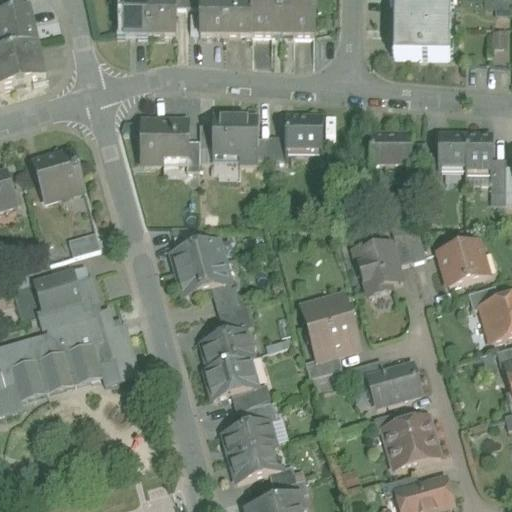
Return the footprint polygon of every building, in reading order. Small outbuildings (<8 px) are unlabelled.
[(188,0),(174,0),(175,4),(176,4),(176,14),(188,14),(188,0)] [(201,0),(188,0),(188,14),(200,14),(200,8),(202,8),(201,0)] [(283,0),(251,0),(251,8),(252,8),(251,41),(283,41),(283,0)] [(315,0),(283,0),(283,41),(314,41),(314,42),(315,42),(315,0)] [(435,2),(395,2),(394,62),(449,63),(451,3),(435,2)] [(175,4),(150,4),(150,8),(150,40),(176,40),(176,14),(176,4),(175,4)] [(150,8),(124,8),(124,40),(150,40),(150,8)] [(202,8),(200,8),(200,14),(200,40),(226,41),(226,8),(202,8)] [(251,8),(226,8),(226,41),(251,41),(252,8),(251,8)] [(28,15),(0,20),(0,41),(3,57),(35,49),(28,15)] [(491,36),(497,54),(511,50),(506,32),(491,36)] [(3,57),(0,57),(0,94),(44,85),(35,49),(3,57)] [(231,123),(214,123),(214,122),(213,122),(213,131),(213,153),(213,169),(214,169),(214,163),(239,163),(239,170),(240,170),(240,169),(257,169),(257,170),(258,170),(258,165),(258,144),(258,122),(257,122),(257,123),(241,123),(242,122),(241,122),(240,124),(232,124),(232,122),(231,122),(231,123)] [(323,124),(300,124),(300,126),(288,126),(288,124),(286,124),(285,167),(287,167),(287,156),(321,156),(321,175),(322,175),(323,124)] [(188,127),(142,127),(142,145),(144,145),(144,169),(164,169),(164,165),(187,165),(188,165),(188,147),(188,127)] [(213,153),(213,131),(200,132),(200,147),(200,153),(213,153)] [(412,141),(371,141),(371,173),(411,173),(410,185),(411,185),(411,173),(412,149),(412,141)] [(466,141),(440,141),(440,159),(439,173),(441,173),(465,173),(466,173),(466,141)] [(492,141),(466,141),(466,173),(465,173),(465,177),(491,177),(492,177),(492,165),(492,141)] [(269,144),(258,144),(258,165),(269,165),(269,144)] [(285,144),(269,144),(269,165),(269,167),(285,168),(285,167),(285,144)] [(200,147),(188,147),(188,165),(187,165),(187,178),(200,178),(200,153),(200,147)] [(426,149),(412,149),(411,173),(425,173),(426,173),(426,159),(426,149)] [(73,158),(34,170),(45,207),(84,196),(73,158)] [(426,159),(426,173),(425,173),(425,181),(441,181),(441,173),(439,173),(440,159),(426,159)] [(506,165),(492,165),(492,177),(491,177),(490,189),(491,189),(491,198),(505,198),(506,172),(506,165)] [(8,177),(0,179),(0,217),(18,212),(8,177)] [(403,234),(390,234),(394,248),(391,250),(398,273),(413,269),(403,235),(403,234)] [(418,235),(403,235),(413,269),(426,265),(418,235)] [(197,237),(174,244),(178,258),(201,251),(197,237)] [(97,240),(70,248),(74,263),(101,255),(97,240)] [(477,246),(439,257),(449,293),(488,282),(477,246)] [(178,258),(172,260),(178,281),(224,268),(218,247),(201,251),(178,258)] [(391,250),(370,256),(365,253),(357,255),(354,260),(356,268),(359,269),(368,302),(391,295),(390,291),(401,288),(398,273),(391,250)] [(224,268),(178,281),(184,302),(211,294),(230,289),(224,268)] [(230,289),(211,294),(218,319),(241,313),(235,293),(231,294),(230,289)] [(495,292),(468,300),(473,317),(481,314),(480,313),(500,308),(495,292)] [(343,302),(302,314),(317,366),(317,367),(338,361),(353,357),(357,349),(343,302)] [(511,304),(500,308),(480,313),(481,314),(490,348),(511,341),(511,304)] [(241,313),(218,319),(225,342),(246,336),(246,337),(248,337),(241,313)] [(100,318),(47,333),(49,340),(0,354),(0,398),(15,394),(20,408),(105,383),(101,370),(113,366),(100,318)] [(225,342),(201,349),(209,375),(209,376),(249,365),(253,364),(246,337),(246,336),(225,342)] [(511,354),(496,359),(501,375),(505,374),(505,373),(511,370),(511,354)] [(338,361),(317,367),(317,366),(305,369),(310,386),(314,385),(327,381),(343,377),(338,361)] [(249,365),(209,376),(209,375),(205,376),(213,406),(231,401),(257,393),(249,365)] [(343,377),(327,381),(330,394),(353,387),(354,389),(369,385),(368,384),(385,379),(381,366),(343,377)] [(385,379),(368,384),(369,385),(377,413),(421,400),(412,371),(385,379)] [(327,381),(314,385),(317,398),(330,394),(327,381)] [(257,393),(231,401),(236,418),(245,416),(262,411),(257,393)] [(262,411),(245,416),(250,433),(269,428),(269,429),(277,427),(272,408),(262,411)] [(409,416),(374,426),(378,439),(384,437),(383,436),(412,428),(409,416)] [(412,428),(383,436),(384,437),(389,435),(394,451),(390,458),(395,474),(439,462),(428,423),(412,428)] [(250,433),(223,441),(230,464),(270,452),(276,451),(269,429),(269,428),(250,433)] [(270,452),(230,464),(237,489),(269,480),(277,477),(270,452)] [(292,472),(283,475),(283,476),(277,477),(269,480),(274,495),(297,488),(304,486),(305,485),(303,476),(294,479),(292,472)] [(416,481),(381,490),(385,503),(397,500),(396,499),(419,492),(416,481)] [(419,492),(396,499),(397,500),(400,511),(450,511),(453,511),(446,485),(419,492)] [(297,488),(274,495),(277,507),(299,501),(299,502),(308,499),(304,486),(297,488)] [(277,507),(259,511),(302,511),(299,502),(299,501),(277,507)]
